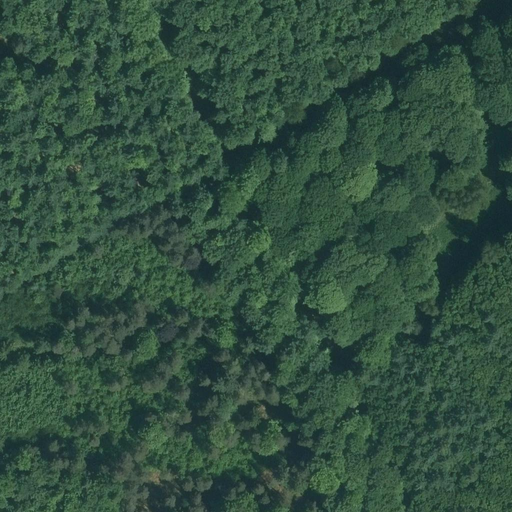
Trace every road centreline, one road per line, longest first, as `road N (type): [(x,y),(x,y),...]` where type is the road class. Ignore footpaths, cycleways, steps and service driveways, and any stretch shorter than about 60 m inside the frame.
road 1 (track): [(426,511),(230,152)]
road 2 (track): [(230,152),(486,0)]
road 3 (track): [(230,152),(0,292)]
road 4 (track): [(230,152),(148,0)]
